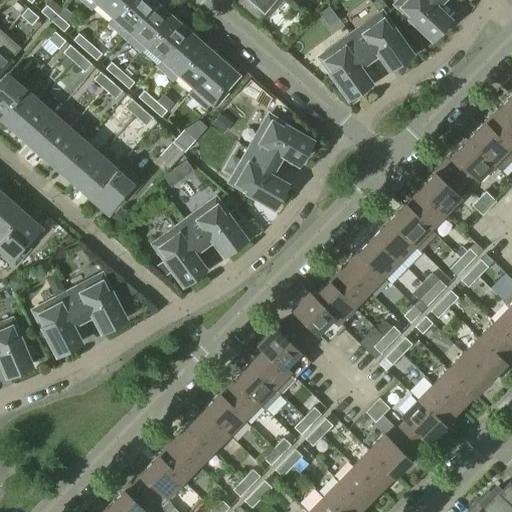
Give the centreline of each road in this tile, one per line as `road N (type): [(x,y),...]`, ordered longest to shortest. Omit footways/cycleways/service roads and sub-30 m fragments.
road 1 (residential): [(43,511),(382,160)]
road 2 (residential): [(347,125),(263,240),(228,274),(157,324),(0,397)]
road 3 (residential): [(488,3),(457,40),(347,125)]
road 4 (residential): [(347,125),(209,0)]
road 5 (residential): [(382,160),(511,37)]
